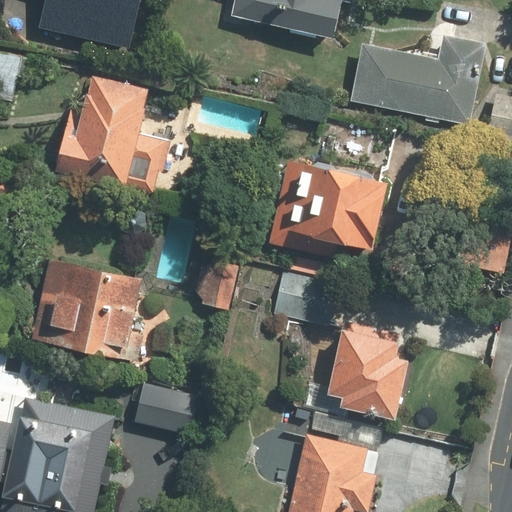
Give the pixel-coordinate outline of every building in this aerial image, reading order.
[(45,0),(39,30),(131,51),(142,0),(45,0)] [(235,0),(232,14),(333,38),(341,0),(235,0)] [(438,57),(363,42),(351,99),(469,123),(485,42),(442,34),(438,57)] [(158,168),(166,169),(172,137),(140,131),(149,87),(90,75),(77,137),(65,134),(57,174),(153,194),(158,168)] [(389,174),(286,157),(274,230),(377,247),(389,174)] [(232,292),(237,259),(204,254),(197,302),(219,305),(221,290),(232,292)] [(132,331),(144,277),(51,258),(34,339),(46,342),(50,325),(66,328),(63,346),(106,355),(109,340),(125,344),(122,358),(148,364),(154,335),(132,331)] [(351,336),(337,347),(329,394),(341,396),(339,407),(398,417),(408,359),(397,357),(398,353),(399,344),(384,342),(384,341),(383,340),(382,340),(381,339),(381,338),(380,338),(379,337),(378,336),(377,336),(376,335),(375,335),(374,335),(373,334),(372,334),(371,334),(370,333),(369,333),(368,333),(367,333),(366,333),(365,333),(364,333),(363,333),(362,333),(361,333),(360,333),(359,333),(358,333),(357,334),(356,334),(355,334),(354,335),(353,335),(352,336),(351,336)] [(144,384),(137,421),(191,432),(199,395),(144,384)] [(0,511),(98,511),(118,417),(30,399),(26,417),(0,411),(0,498),(3,500),(0,511)] [(355,511),(356,508),(371,511),(378,473),(364,470),(368,446),(305,433),(289,511),(355,511)] [(185,464),(164,461),(161,487),(182,490),(185,464)]
